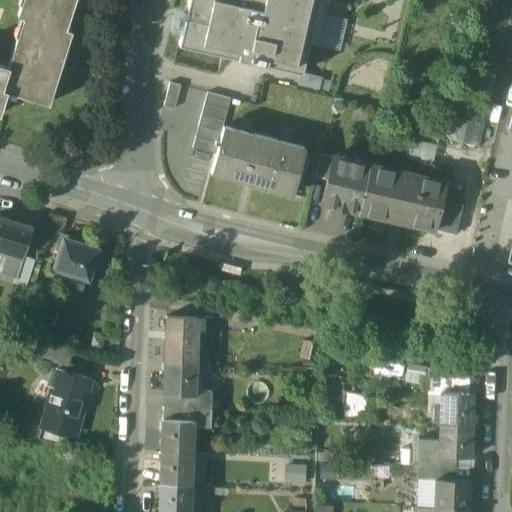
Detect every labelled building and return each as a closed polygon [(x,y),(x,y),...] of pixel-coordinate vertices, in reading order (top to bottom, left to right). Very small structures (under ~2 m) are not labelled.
[(20,0),(16,15),(21,16),(64,30),(72,0),(20,0)] [(187,0),(185,12),(180,34),(177,45),(301,73),(307,44),(318,47),(329,1),(324,0),(187,0)] [(185,12),(174,9),(170,26),(169,31),(180,34),(185,12)] [(64,30),(21,16),(5,66),(0,83),(0,88),(4,90),(46,103),(69,31),(64,30)] [(169,83),(163,106),(174,109),(180,86),(169,83)] [(229,99),(206,93),(191,148),(215,154),(229,99)] [(304,147),(224,126),(212,172),(236,178),(237,175),(274,185),(273,188),(292,193),(304,147)] [(335,155),(320,151),(314,175),(328,178),(332,161),(334,161),(335,155)] [(334,161),(332,161),(328,178),(322,203),(333,206),(333,208),(347,211),(348,209),(358,212),(368,164),(348,160),(347,164),(334,161)] [(446,182),(368,164),(358,212),(435,230),(436,226),(442,200),(446,182)] [(463,205),(442,200),(436,226),(457,231),(463,205)] [(20,257),(19,257),(20,256),(30,226),(0,216),(0,251),(6,253),(0,270),(0,274),(13,278),(13,279),(20,257)] [(79,239),(59,233),(56,243),(59,244),(52,268),(86,280),(96,249),(78,243),(79,239)] [(34,260),(20,256),(19,257),(20,257),(13,279),(13,278),(11,283),(25,288),(34,260)] [(197,317),(165,316),(164,328),(196,329),(197,317)] [(196,329),(164,328),(163,361),(195,362),(196,329)] [(71,350),(20,336),(16,352),(66,366),(71,350)] [(195,362),(163,361),(162,394),(186,395),(194,396),(194,390),(195,362)] [(90,380),(55,370),(50,388),(51,388),(40,427),(70,435),(80,396),(85,397),(90,380)] [(210,390),(194,390),(194,396),(186,395),(185,407),(209,408),(210,390)] [(186,395),(163,394),(163,407),(181,407),(185,407),(186,395)] [(163,407),(162,407),(161,418),(181,419),(181,407),(163,407)] [(185,407),(181,407),(181,419),(193,420),(193,427),(210,428),(210,408),(209,408),(185,407)] [(181,419),(161,418),(160,451),(192,452),(193,427),(193,420),(181,419)] [(470,424),(438,423),(438,439),(437,456),(455,457),(469,457),(470,424)] [(438,439),(418,438),(417,466),(441,467),(454,468),(455,457),(437,456),(438,439)] [(192,452),(160,451),(159,484),(191,485),(192,452)] [(318,479),(336,479),(335,454),(318,454),(318,479)] [(283,483),(306,484),(306,465),(284,464),(283,483)] [(441,467),(417,466),(417,478),(434,479),(440,479),(441,467)] [(440,479),(434,479),(433,507),(466,509),(468,480),(440,479)] [(189,511),(191,485),(159,484),(157,511),(189,511)]
